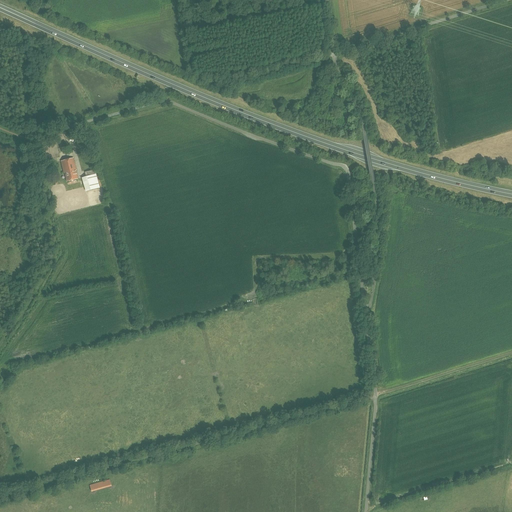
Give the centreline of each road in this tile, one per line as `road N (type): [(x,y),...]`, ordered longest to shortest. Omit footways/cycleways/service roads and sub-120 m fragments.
road 1 (unclassified): [(28,138),(165,101),(345,167),(375,395),(365,511)]
road 2 (trunk): [(0,8),(264,121),(511,194)]
road 3 (track): [(511,354),(0,497)]
road 4 (unclassified): [(511,0),(333,55)]
